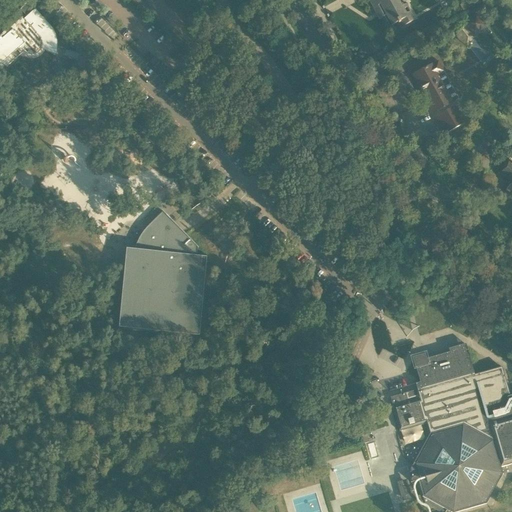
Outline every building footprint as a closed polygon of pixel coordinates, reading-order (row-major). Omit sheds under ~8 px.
[(370,0),(369,1),(376,13),(382,10),(384,13),(382,14),(389,27),(389,28),(398,23),(401,28),(415,21),(411,15),(407,17),(397,0),(370,0)] [(468,0),(467,0),(458,5),(462,11),(472,6),(468,0)] [(55,46),(55,45),(55,43),(54,35),(50,29),(36,13),(35,13),(34,11),(35,10),(27,17),(26,17),(24,19),(23,18),(22,17),(10,28),(10,29),(11,28),(12,30),(8,33),(7,34),(8,34),(3,38),(2,38),(2,39),(0,40),(0,68),(2,70),(1,71),(1,72),(22,53),(26,56),(31,57),(36,56),(40,54),(43,50),(44,50),(43,49),(44,45),(55,46)] [(487,26),(476,14),(464,24),(474,37),(487,26)] [(426,68),(424,69),(414,75),(427,99),(424,101),(432,114),(452,103),(437,76),(444,72),(438,62),(426,68)] [(445,112),(455,129),(465,123),(456,106),(445,112)] [(511,182),(511,183),(507,191),(511,194),(511,162),(509,160),(499,173),(509,180),(511,182)] [(137,241),(134,250),(126,249),(118,329),(199,337),(207,257),(196,256),(197,247),(198,248),(184,233),(183,235),(176,228),(178,227),(162,211),(161,211),(162,212),(148,226),(142,233),(137,241)] [(474,375),(466,346),(466,344),(448,349),(448,350),(451,349),(451,352),(425,359),(427,364),(415,367),(420,383),(415,384),(417,390),(390,397),(393,407),(392,407),(399,431),(431,422),(434,433),(430,434),(413,464),(415,471),(408,473),(411,483),(418,480),(425,504),(439,511),(445,511),(446,510),(449,511),(458,511),(486,504),(503,474),(501,467),(511,464),(511,395),(510,396),(502,367),(474,375)] [(402,368),(406,359),(382,348),(377,357),(402,368)]
